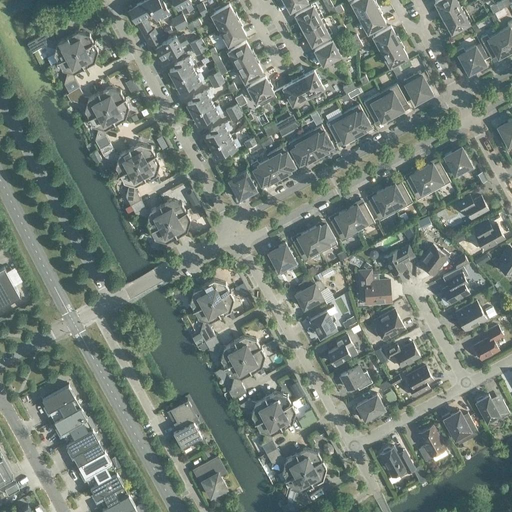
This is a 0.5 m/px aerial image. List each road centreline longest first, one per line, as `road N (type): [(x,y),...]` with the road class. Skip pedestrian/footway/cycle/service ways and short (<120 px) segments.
road 1 (residential): [(237,236),(113,4),(122,0)]
road 2 (residential): [(457,98),(246,212),(237,236)]
road 3 (residential): [(237,236),(261,237),(470,121)]
road 4 (residential): [(237,236),(355,448)]
road 5 (unclassified): [(111,304),(0,103)]
road 6 (unclassified): [(93,312),(205,511)]
road 7 (residential): [(355,448),(511,361)]
road 8 (residential): [(254,0),(252,14),(282,75),(303,64),(270,4)]
road 9 (residential): [(111,304),(237,236)]
road 10 (unclassified): [(61,511),(0,398)]
